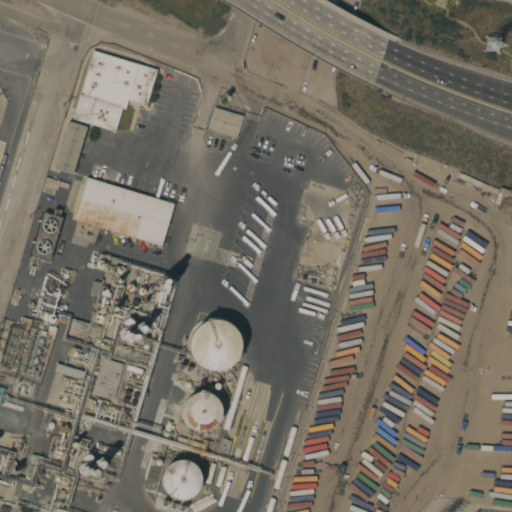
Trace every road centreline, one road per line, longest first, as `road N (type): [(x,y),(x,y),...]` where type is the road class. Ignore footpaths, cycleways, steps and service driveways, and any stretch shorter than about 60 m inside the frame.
road 1 (primary): [(227,66),(55,0)]
road 2 (primary): [(248,0),(375,72)]
road 3 (primary): [(375,72),(511,125)]
road 4 (primary): [(511,97),(382,49)]
